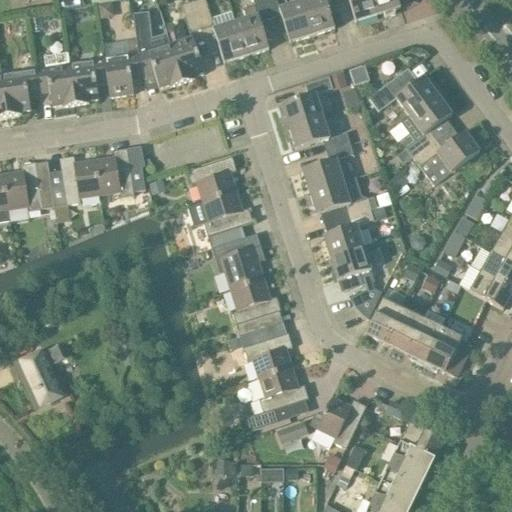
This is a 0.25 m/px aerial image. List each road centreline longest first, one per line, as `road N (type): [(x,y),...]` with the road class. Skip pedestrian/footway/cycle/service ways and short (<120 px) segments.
road 1 (residential): [(472,421),(343,356),(323,334),(247,98)]
road 2 (residential): [(0,147),(247,98)]
road 3 (residential): [(247,98),(434,32)]
road 4 (residential): [(511,138),(434,32)]
